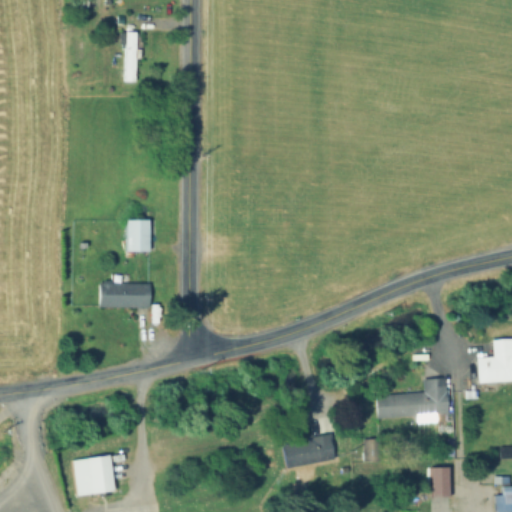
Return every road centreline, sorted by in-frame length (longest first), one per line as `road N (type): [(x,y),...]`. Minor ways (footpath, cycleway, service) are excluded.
road 1 (residential): [(511,252),(191,359),(55,388),(0,391)]
road 2 (residential): [(191,359),(188,0)]
road 3 (residential): [(511,69),(189,67)]
